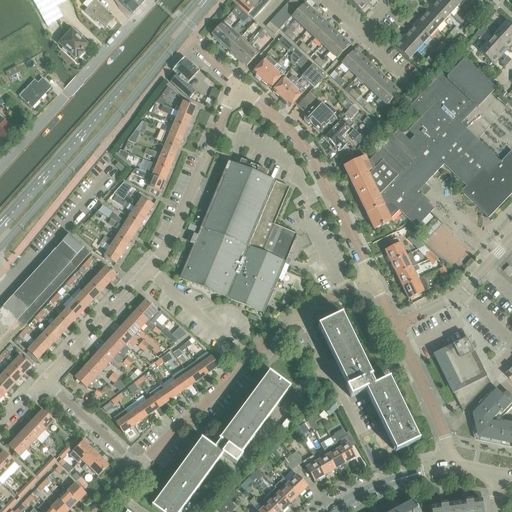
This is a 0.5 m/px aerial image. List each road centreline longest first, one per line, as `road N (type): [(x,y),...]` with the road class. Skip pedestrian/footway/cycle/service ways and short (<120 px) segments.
road 1 (residential): [(44,379),(150,270),(236,86)]
road 2 (primary): [(0,249),(208,0)]
road 3 (residential): [(138,466),(284,322),(369,278)]
road 4 (primary): [(199,0),(0,219)]
road 5 (residential): [(369,278),(307,150),(236,86)]
road 6 (unclassified): [(0,164),(149,0)]
road 7 (unclassified): [(113,170),(8,290)]
road 8 (residential): [(445,466),(444,442),(393,326)]
road 9 (residential): [(138,466),(44,379)]
road 10 (secondary): [(445,466),(368,490),(332,511)]
